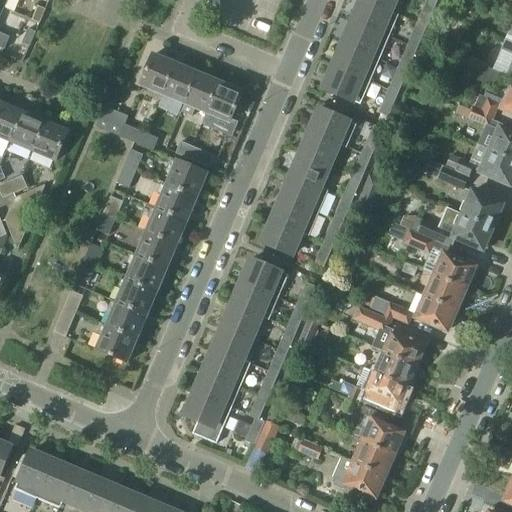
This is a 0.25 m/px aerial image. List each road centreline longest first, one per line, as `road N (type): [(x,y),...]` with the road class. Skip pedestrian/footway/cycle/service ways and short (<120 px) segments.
road 1 (residential): [(133,436),(288,73)]
road 2 (residential): [(429,511),(511,318)]
road 3 (residential): [(300,511),(133,436)]
road 4 (residential): [(193,0),(181,28),(288,73)]
road 5 (residential): [(133,436),(0,381)]
